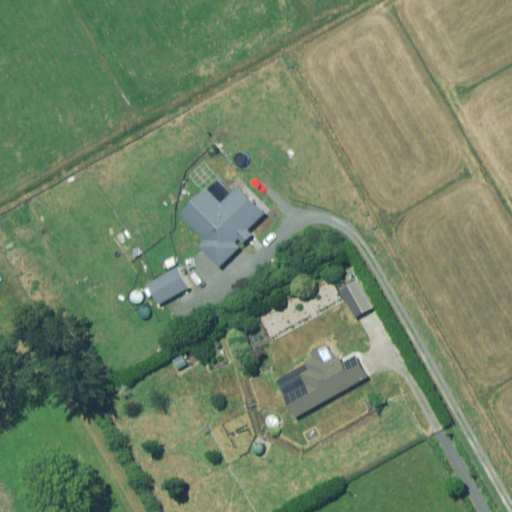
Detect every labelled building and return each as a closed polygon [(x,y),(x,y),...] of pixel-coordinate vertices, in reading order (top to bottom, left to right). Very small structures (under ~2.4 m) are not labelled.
[(224,267),(245,247),(239,242),(244,237),(249,242),(257,235),(252,230),(269,213),(243,186),(226,203),(211,188),(185,214),(211,240),(204,247),(224,267)] [(196,287),(185,267),(150,286),(156,296),(161,293),(167,303),(196,287)] [(378,307),(362,278),(343,289),(360,317),(378,307)] [(146,289),(132,290),(134,305),(148,304),(146,289)] [(319,363),(281,384),(299,418),(372,377),(360,356),(342,365),(330,344),(313,354),(319,363)] [(269,445),(259,439),(253,449),(263,455),(269,445)]
